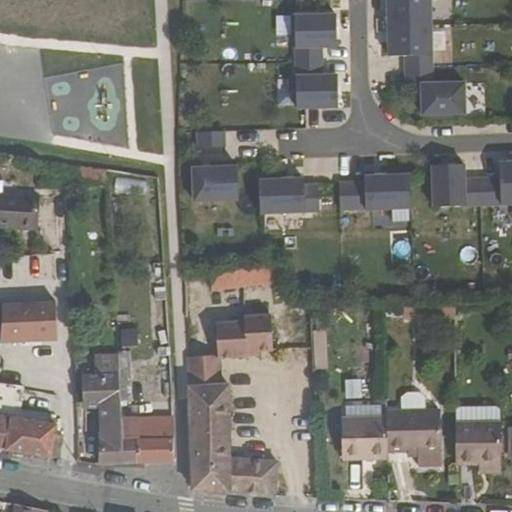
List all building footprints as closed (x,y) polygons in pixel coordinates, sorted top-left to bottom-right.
[(293,0),(294,16),(321,15),(320,0),(293,0)] [(388,0),(389,26),(433,25),(431,0),(388,0)] [(295,62),(322,62),(322,47),(338,46),(337,15),(321,15),(294,16),(295,62)] [(433,70),(433,25),(389,26),(390,56),(405,55),(406,70),(433,70)] [(296,108),(339,107),(338,77),(322,77),(322,62),(295,62),(296,108)] [(433,84),(433,70),(406,70),(406,84),(422,84),(422,115),(466,114),(465,83),(433,84)] [(225,132),(199,133),(199,147),(226,146),(225,132)] [(53,190),(68,189),(67,163),(51,161),(53,190)] [(502,178),(487,179),(488,206),(511,205),(511,162),(501,163),(502,178)] [(481,206),(480,179),(466,180),(465,164),(434,165),(436,208),(481,206)] [(238,167),(194,169),(195,201),(239,199),(238,167)] [(373,185),(374,212),(411,211),(410,175),(373,176),(373,185)] [(487,179),(480,179),(481,206),(488,206),(487,179)] [(297,180),(260,181),(261,216),(312,214),(311,188),(297,188),(297,180)] [(354,186),(355,213),(374,212),(373,185),(354,186)] [(340,186),(341,213),(355,213),(354,186),(340,186)] [(0,227),(38,229),(41,198),(0,195),(0,227)] [(172,401),(164,262),(152,263),(159,382),(155,382),(157,403),(172,401)] [(212,273),(213,284),(285,275),(284,262),(212,273)] [(0,339),(58,340),(57,301),(0,303),(0,318),(2,319),(0,335),(0,339)] [(455,305),(405,304),(405,318),(455,318),(455,305)] [(218,323),(219,357),(247,357),(248,351),(273,350),(271,315),(245,317),(245,322),(218,323)] [(117,352),(93,353),(94,377),(84,377),(86,408),(97,406),(101,465),(138,463),(135,437),(121,438),(120,419),(119,400),(117,352)] [(117,352),(119,400),(129,400),(128,352),(117,352)] [(190,387),(189,387),(194,490),(274,496),(278,461),(234,455),(229,385),(221,385),(219,357),(189,358),(190,387)] [(64,435),(56,434),(58,417),(52,416),(52,413),(22,409),(25,385),(0,381),(0,448),(24,452),(60,458),(64,435)] [(502,471),(501,408),(498,404),(457,406),(457,462),(480,462),(480,471),(502,471)] [(382,405),(346,406),(346,419),(383,418),(382,405)] [(444,455),(442,411),(388,412),(388,417),(390,451),(410,451),(420,451),(421,455),(444,455)] [(175,461),(173,417),(120,419),(121,438),(135,437),(138,463),(175,461)] [(343,420),(344,458),(389,458),(390,451),(388,417),(383,418),(346,419),(343,420)]
